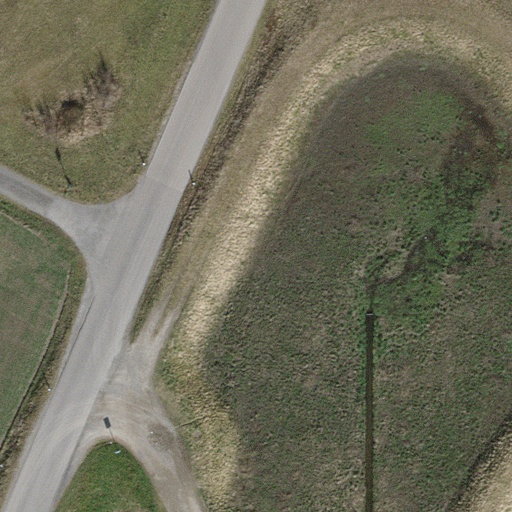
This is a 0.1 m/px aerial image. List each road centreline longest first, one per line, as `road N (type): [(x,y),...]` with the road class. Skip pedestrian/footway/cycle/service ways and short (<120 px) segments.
road 1 (unclassified): [(241,0),(26,511)]
road 2 (track): [(82,381),(136,414),(187,511)]
road 3 (track): [(0,180),(137,246)]
